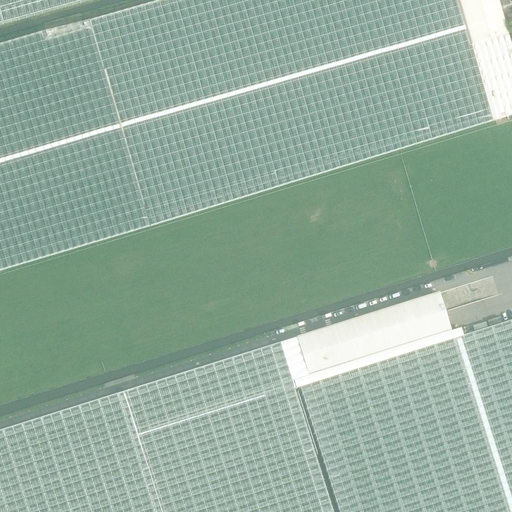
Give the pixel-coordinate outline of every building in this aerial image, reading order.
[(0,402),(191,344),(336,299),(434,268),(480,254),(489,251),(440,94),(420,28),(429,16),(460,6),(458,0),(433,0),(413,7),(410,0),(145,0),(139,2),(0,45),(0,402)] [(0,0),(0,25),(90,0),(0,0)] [(498,0),(458,0),(460,6),(471,45),(482,42),(508,34),(498,0)] [(439,294),(295,339),(306,376),(451,332),(439,294)] [(487,321),(489,326),(501,323),(499,318),(487,321)] [(461,329),(451,332),(306,376),(295,339),(0,431),(0,511),(332,511),(294,390),(300,388),(338,511),(511,511),(511,321),(463,337),(461,329)]
